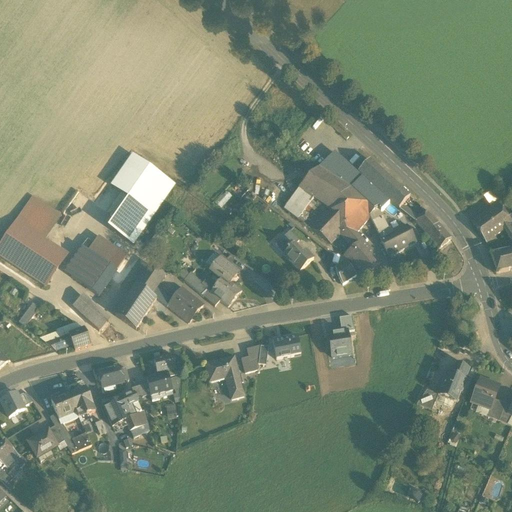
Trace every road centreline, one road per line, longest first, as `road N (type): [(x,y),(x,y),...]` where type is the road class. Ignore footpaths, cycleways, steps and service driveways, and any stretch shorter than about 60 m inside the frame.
road 1 (tertiary): [(0,387),(200,332),(483,285)]
road 2 (secondary): [(218,0),(449,214),(483,285)]
road 3 (track): [(0,270),(89,330),(100,355)]
